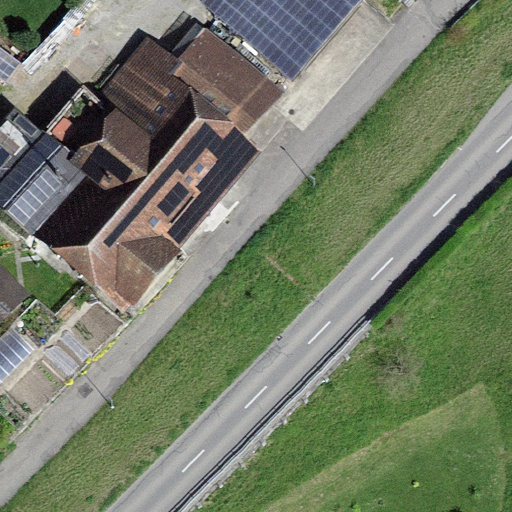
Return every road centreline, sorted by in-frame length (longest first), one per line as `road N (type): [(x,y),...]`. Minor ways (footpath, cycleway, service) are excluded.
road 1 (residential): [(425,0),(54,429),(0,478)]
road 2 (tertiary): [(511,139),(145,511)]
